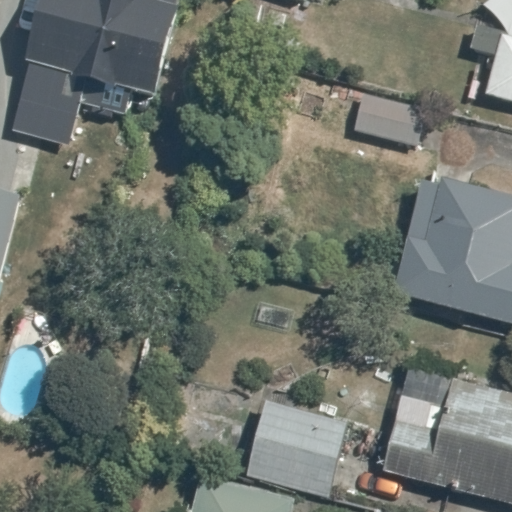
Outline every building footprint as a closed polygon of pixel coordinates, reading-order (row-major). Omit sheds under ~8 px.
[(201,0),(59,0),(18,134),(72,151),(94,79),(170,102),(201,0)] [(511,0),(496,0),(486,41),(504,46),(491,96),(511,101),(511,0)] [(428,112),(362,97),(354,133),(420,148),(428,112)] [(511,197),(431,178),(402,297),(511,323),(511,197)] [(0,303),(23,197),(0,191),(0,303)] [(511,395),(459,384),(454,407),(407,396),(389,475),(511,503),(511,395)] [(342,474),(375,481),(387,431),(269,404),(252,480),(337,499),(342,474)] [(300,511),(302,502),(203,478),(194,511),(300,511)]
